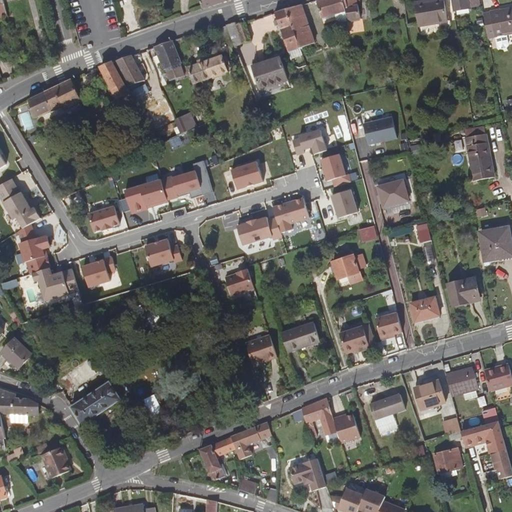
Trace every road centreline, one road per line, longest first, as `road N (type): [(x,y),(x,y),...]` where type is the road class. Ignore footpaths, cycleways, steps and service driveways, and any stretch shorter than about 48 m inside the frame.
road 1 (residential): [(127,474),(351,381),(511,333)]
road 2 (residential): [(0,107),(86,245),(309,182)]
road 3 (tertiary): [(274,0),(138,41),(0,103)]
road 4 (unknown): [(418,359),(365,154)]
road 5 (residential): [(108,482),(68,417),(0,384)]
road 6 (residential): [(265,511),(127,474)]
